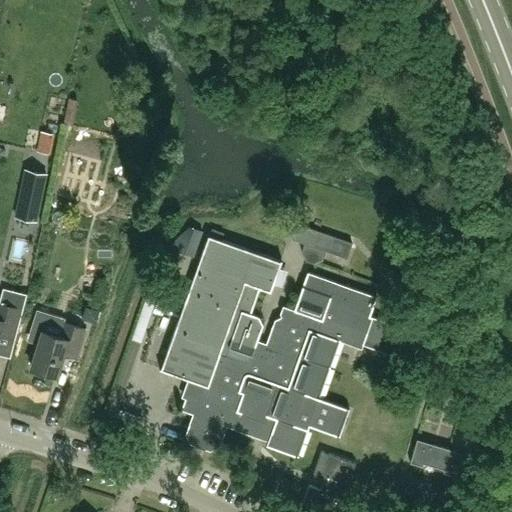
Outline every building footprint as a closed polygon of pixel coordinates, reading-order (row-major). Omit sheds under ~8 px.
[(18,204),(16,216),(27,218),(35,220),(45,173),(26,169),(18,204)] [(306,261),(313,263),(322,259),(325,251),(346,258),(352,243),(297,224),(292,239),(304,243),(301,252),(306,261)] [(172,242),(169,249),(192,257),(201,232),(188,227),(172,242)] [(319,397),(340,340),(361,348),(363,344),(408,360),(411,351),(428,358),(435,339),(418,333),(418,332),(370,315),(377,296),(308,271),(294,309),(287,307),(284,315),(275,319),(265,347),(264,346),(262,352),(254,349),(262,329),(261,328),(263,324),(259,316),(253,314),(251,313),(260,287),(270,291),(282,260),(281,259),(280,260),(209,235),(161,368),(160,367),(159,368),(192,380),(181,409),(193,413),(186,434),(190,443),(211,450),(220,446),(226,426),(268,440),(266,445),(298,456),(309,425),(339,436),(349,408),(319,397)] [(151,310),(167,315),(175,289),(159,284),(151,310)] [(0,334),(11,337),(18,308),(0,303),(0,334)] [(75,356),(84,328),(64,322),(60,335),(43,330),(31,367),(56,375),(63,353),(75,356)] [(423,463),(443,469),(442,472),(455,476),(463,452),(416,438),(409,462),(422,466),(423,463)] [(309,485),(301,507),(313,511),(337,511),(355,463),(321,451),(313,473),(324,477),(320,489),(309,485)]
